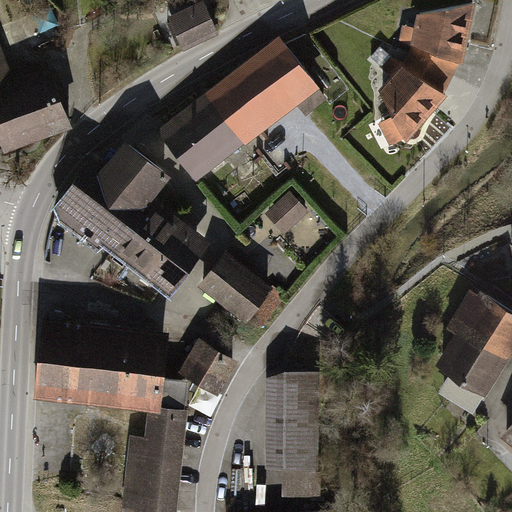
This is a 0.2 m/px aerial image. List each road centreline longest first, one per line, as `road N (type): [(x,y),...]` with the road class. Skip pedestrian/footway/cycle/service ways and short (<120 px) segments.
road 1 (residential): [(511,41),(497,93),(467,136),(353,250),(242,388),(224,427),(208,511)]
road 2 (secondary): [(33,210),(80,142),(127,106),(321,0)]
road 3 (secondary): [(9,511),(20,278),(33,210)]
